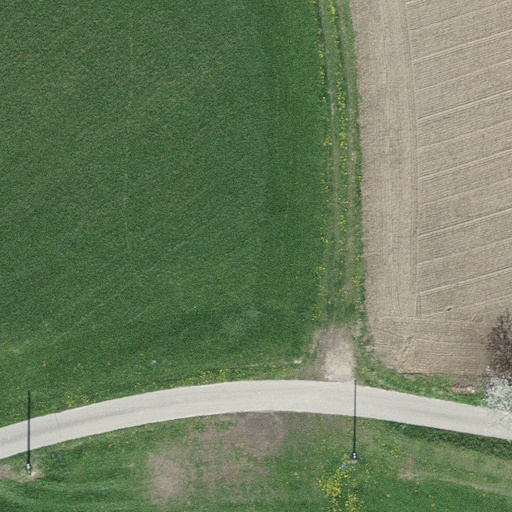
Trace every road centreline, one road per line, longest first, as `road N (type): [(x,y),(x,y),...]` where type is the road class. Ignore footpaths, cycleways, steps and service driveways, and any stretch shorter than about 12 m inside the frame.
road 1 (unclassified): [(511,425),(331,395),(236,396),(104,416),(0,443)]
road 2 (track): [(329,0),(346,207),(331,395)]
